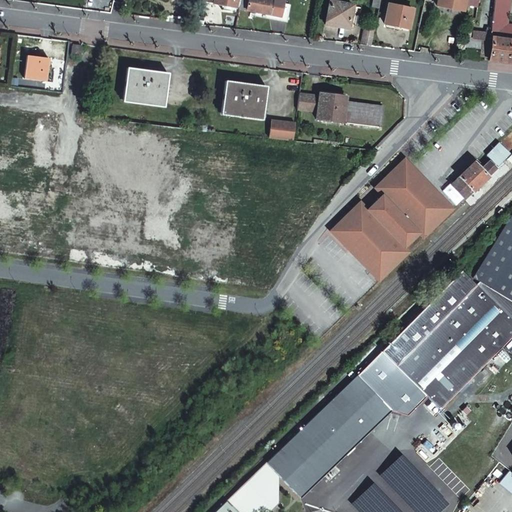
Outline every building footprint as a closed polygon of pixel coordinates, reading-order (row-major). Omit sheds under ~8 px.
[(283,0),(240,0),(239,9),(267,14),(266,18),(287,22),(291,5),(283,3),(283,0)] [(438,0),(437,6),(445,8),(447,0),(457,3),(456,7),(465,9),(465,6),(478,9),(479,0),(438,0)] [(445,8),(464,12),(465,9),(456,7),(457,3),(447,0),(445,8)] [(510,0),(495,0),(491,30),(487,29),(486,34),(474,32),(473,40),(476,41),(479,39),(483,40),(481,56),(489,57),(489,61),(511,63),(511,25),(508,25),(510,0)] [(336,3),(330,1),(326,21),(349,26),(351,15),(353,6),(336,3)] [(413,10),(389,5),(385,24),(409,29),(413,10)] [(363,29),(360,45),(370,46),(374,31),(363,29)] [(81,47),(72,45),(71,56),(79,57),(81,47)] [(49,59),(27,56),(26,66),(18,65),(16,78),(45,82),(49,59)] [(168,74),(126,68),(122,100),(164,106),(168,74)] [(266,87),(225,81),(221,113),(262,119),(266,87)] [(310,110),(312,95),(299,93),(297,108),(310,110)] [(310,110),(317,111),(320,96),(312,95),(310,110)] [(345,102),(346,98),(320,95),(320,96),(317,111),(316,119),(342,123),(345,102)] [(345,102),(342,123),(380,128),(383,107),(345,102)] [(269,138),(293,141),(295,123),(275,121),(274,128),(271,128),(269,138)] [(454,209),(406,157),(387,175),(390,178),(378,189),(383,194),(368,207),(364,203),(352,213),(350,210),(330,228),(378,279),(408,251),(404,246),(418,232),(423,237),(454,209)] [(451,185),(465,199),(480,185),(497,169),(489,161),(481,169),(474,163),(451,185)] [(460,272),(429,304),(489,360),(511,336),(511,213),(496,239),(472,277),(479,281),(476,286),(460,272)] [(489,360),(429,304),(382,354),(428,396),(442,409),(489,360)] [(382,354),(355,377),(389,412),(406,413),(428,396),(382,354)] [(241,511),(243,511),(247,511),(250,510),(251,511),(255,511),(258,510),(259,511),(262,511),(264,511),(270,511),(273,509),(271,502),(276,498),(273,494),(277,491),(273,487),(277,483),(274,480),(278,477),(301,499),(389,412),(355,377),(216,511),(241,511)] [(465,409),(458,417),(463,421),(471,414),(465,409)] [(511,473),(509,471),(499,482),(511,492),(511,473)]
